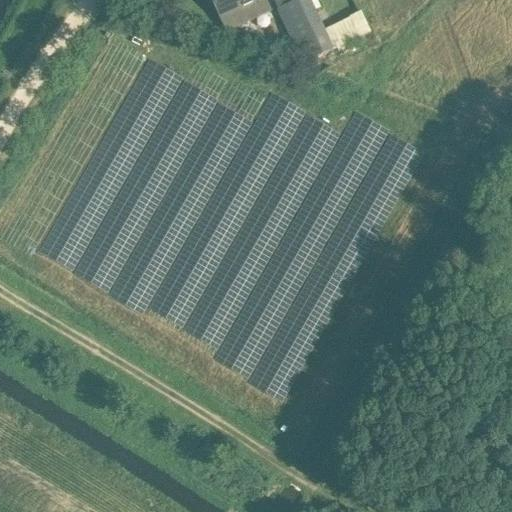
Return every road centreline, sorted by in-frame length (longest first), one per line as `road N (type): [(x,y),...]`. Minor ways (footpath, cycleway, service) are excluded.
road 1 (unknown): [(0,288),(344,501)]
road 2 (track): [(92,0),(0,142)]
